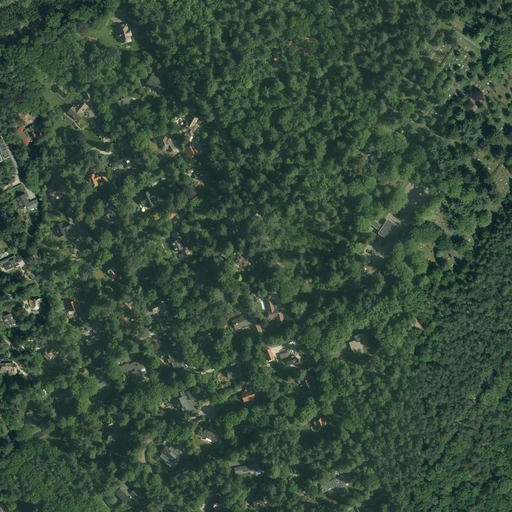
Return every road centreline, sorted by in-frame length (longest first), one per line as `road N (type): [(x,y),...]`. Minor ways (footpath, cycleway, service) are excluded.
road 1 (track): [(0,297),(244,187),(204,99)]
road 2 (unclassified): [(391,511),(244,187)]
road 3 (track): [(0,335),(51,379),(285,275)]
road 4 (track): [(0,191),(204,99)]
road 5 (track): [(399,511),(511,342)]
road 6 (track): [(209,108),(339,50),(344,40),(328,0)]
road 7 (residential): [(214,408),(154,436),(143,450),(146,466),(197,511)]
